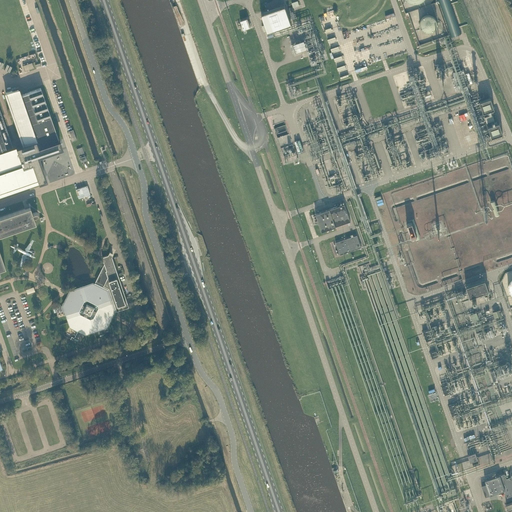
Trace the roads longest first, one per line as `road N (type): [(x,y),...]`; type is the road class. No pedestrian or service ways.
road 1 (unclassified): [(376,511),(200,0)]
road 2 (primary): [(279,511),(104,0)]
road 3 (unclassified): [(187,337),(146,219),(127,131),(108,105),(71,0)]
road 4 (unclassified): [(251,511),(223,405),(187,337)]
road 5 (unclassified): [(23,393),(187,337)]
